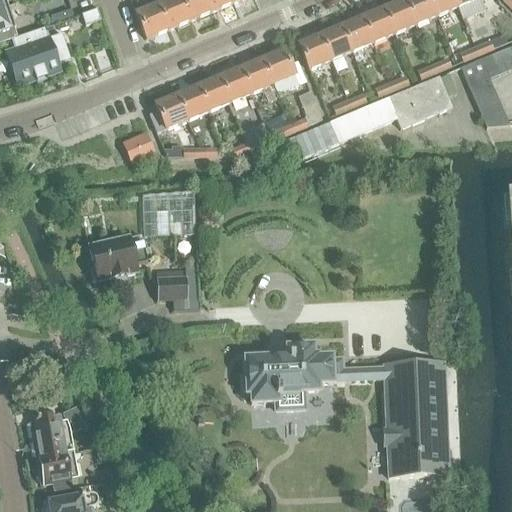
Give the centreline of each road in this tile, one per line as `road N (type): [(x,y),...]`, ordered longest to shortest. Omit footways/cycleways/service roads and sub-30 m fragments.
road 1 (residential): [(0,129),(325,0)]
road 2 (residential): [(62,351),(94,380),(146,511)]
